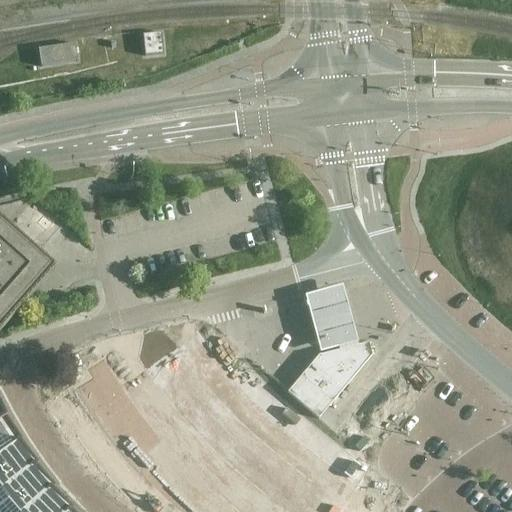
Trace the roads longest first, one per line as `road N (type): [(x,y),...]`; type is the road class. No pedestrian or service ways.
road 1 (secondary): [(345,80),(133,110),(27,130),(0,145)]
road 2 (secondary): [(0,154),(348,114)]
road 3 (residential): [(189,309),(378,251)]
road 4 (residential): [(0,359),(189,309)]
road 5 (unclassified): [(511,387),(456,343),(378,251)]
road 6 (residential): [(106,511),(49,444),(0,360)]
road 7 (secondary): [(511,78),(345,80)]
road 8 (secondary): [(348,114),(511,109)]
road 9 (unclassified): [(378,251),(357,203),(348,114)]
road 10 (residential): [(112,419),(189,327),(189,309)]
